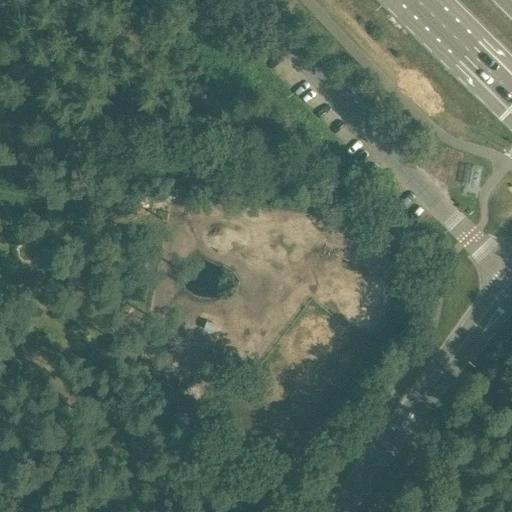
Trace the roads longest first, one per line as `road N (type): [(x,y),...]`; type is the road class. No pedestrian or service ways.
road 1 (secondary): [(342,511),(509,281)]
road 2 (track): [(189,216),(153,218),(82,259),(0,272)]
road 3 (primary): [(414,0),(511,96)]
